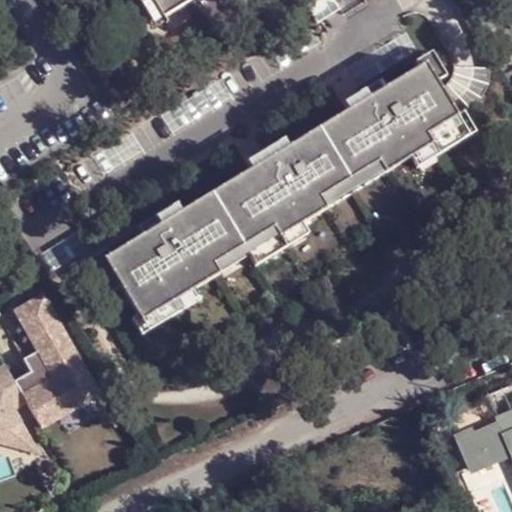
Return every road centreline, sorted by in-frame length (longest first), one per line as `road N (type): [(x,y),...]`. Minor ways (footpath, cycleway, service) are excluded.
road 1 (unclassified): [(511,331),(133,511)]
road 2 (residential): [(0,131),(70,90),(18,0)]
